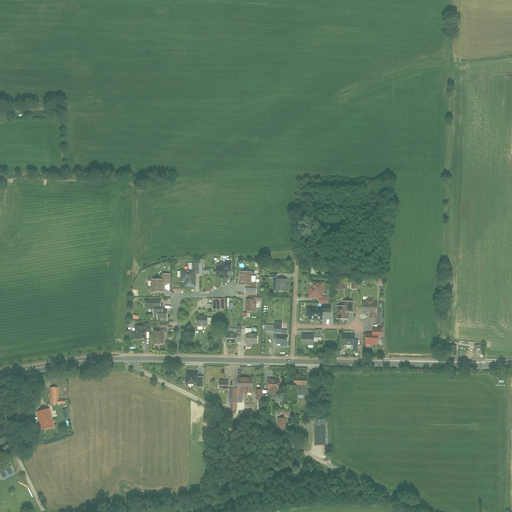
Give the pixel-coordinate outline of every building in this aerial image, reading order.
[(181,271),(181,281),(185,281),(185,288),(196,288),(196,274),(203,274),(203,264),(190,264),(190,271),(181,271)] [(218,268),(218,278),(229,278),(229,268),(218,268)] [(240,273),(241,287),(253,286),(253,272),(240,273)] [(277,279),(277,291),(287,291),(288,291),(288,286),(287,285),(287,280),(277,279)] [(151,280),(151,293),(162,293),(162,280),(151,280)] [(309,288),(309,299),(325,298),(324,280),(313,280),(313,288),(309,288)] [(256,296),(256,299),(246,300),(246,312),(258,312),(257,301),(264,301),(264,296),(256,296)] [(165,309),(163,309),(162,299),(151,299),(151,310),(154,310),(154,318),(158,318),(158,320),(170,320),(169,314),(165,314),(165,309)] [(214,299),(214,311),(225,311),(226,299),(214,299)] [(382,314),(379,314),(379,301),(363,301),(363,315),(371,315),(371,319),(377,319),(377,326),(382,326),(382,314)] [(350,320),(350,313),(355,313),(355,303),(347,303),(347,307),(337,307),(337,320),(350,320)] [(308,309),(308,320),(325,319),(324,308),(308,309)] [(197,316),(198,327),(211,327),(210,315),(197,316)] [(132,335),(132,341),(143,340),(143,327),(137,328),(137,334),(132,335)] [(366,336),(366,345),(381,345),(381,336),(384,336),(384,329),(374,329),(374,336),(366,336)] [(154,330),(154,345),(165,345),(164,330),(154,330)] [(316,345),(316,342),(323,342),(323,331),(315,331),(315,336),(303,336),(303,345),(316,345)] [(227,335),(227,344),(239,344),(238,335),(227,335)] [(247,335),(248,344),(260,344),(259,335),(247,335)] [(277,335),(277,344),(288,344),(288,335),(277,335)] [(343,336),(343,347),(358,347),(358,335),(343,336)] [(186,380),(193,380),(193,387),(199,387),(199,393),(204,393),(204,385),(201,385),(201,371),(193,371),(193,372),(186,372),(186,380)] [(297,377),(298,396),(308,396),(307,386),(309,386),(308,377),(297,377)] [(244,404),(243,395),(255,395),(255,379),(240,379),(240,390),(235,390),(235,404),(244,404)] [(269,390),(271,390),(271,396),(281,395),(280,390),(282,390),(281,380),(269,380),(269,390)] [(221,381),(221,391),(229,391),(229,399),(234,399),(234,390),(231,390),(231,381),(221,381)] [(60,405),(60,403),(65,403),(65,398),(60,398),(60,389),(50,389),(50,405),(60,405)] [(308,389),(308,404),(319,403),(319,389),(308,389)] [(39,412),(42,431),(55,429),(51,410),(39,412)] [(288,419),(278,419),(279,430),(288,430),(288,419)] [(315,421),(316,446),(327,446),(327,420),(315,421)] [(0,469),(0,473),(3,481),(15,475),(10,465),(0,469)]
